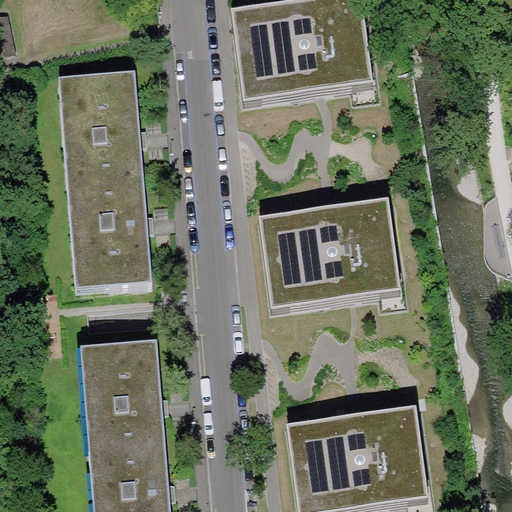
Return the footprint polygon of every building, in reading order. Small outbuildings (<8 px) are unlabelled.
[(242,67),(247,106),(373,88),(361,2),(235,21),(242,67)] [(0,21),(0,60),(11,58),(3,21),(0,21)] [(133,82),(131,82),(131,81),(92,84),(92,86),(88,86),(89,94),(69,96),(84,287),(104,286),(105,293),(109,293),(109,294),(148,291),(148,290),(150,290),(146,244),(136,123),(133,82)] [(387,212),(265,228),(270,269),(276,314),(398,298),(387,212)] [(154,351),(153,351),(153,349),(114,352),(114,354),(110,354),(110,362),(90,363),(102,511),(167,511),(165,484),(156,374),(154,351)] [(422,511),(432,511),(418,412),(286,430),(292,470),(297,511),(422,511)]
